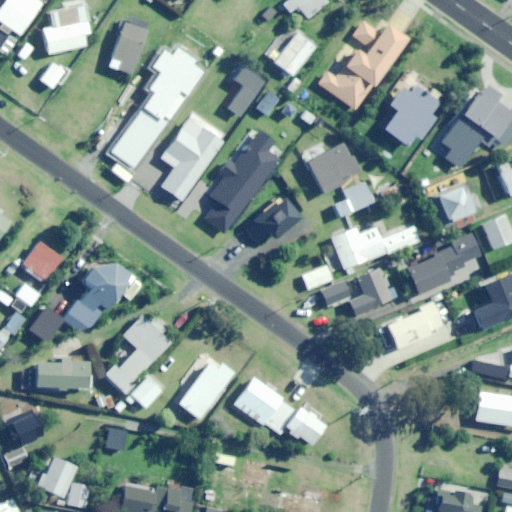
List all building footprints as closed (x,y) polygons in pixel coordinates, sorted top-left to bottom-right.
[(0,21),(19,35),(43,0),(4,0),(0,6),(0,21)] [(324,0),(282,0),(278,4),(287,13),(295,6),(307,18),(326,1),(324,0)] [(81,35),(89,33),(86,19),(42,29),(48,54),(84,46),(81,35)] [(131,75),(148,27),(125,19),(107,66),(131,75)] [(354,109),(406,38),(382,21),(376,29),(363,20),(352,36),(367,47),(362,54),(355,49),(343,65),(336,60),(319,84),(354,109)] [(292,75),(314,46),(288,26),(266,55),(292,75)] [(182,85),(199,63),(177,45),(154,75),(161,80),(167,73),(182,85)] [(52,88),(64,71),(53,63),(41,80),(52,88)] [(433,99),(439,91),(410,70),(386,103),(395,110),(382,128),(407,146),(414,136),(420,139),(435,119),(429,115),(438,102),(433,99)] [(292,93),(300,82),(293,77),(285,88),(292,93)] [(240,116),(256,94),(244,85),(228,107),(240,116)] [(136,121),(153,96),(137,86),(121,111),(136,121)] [(267,116),(279,100),(267,91),(255,108),(267,116)] [(482,155),(507,137),(486,110),(460,131),(446,123),(434,143),(445,157),(455,150),(464,164),(480,152),(482,155)] [(182,201),(222,141),(187,118),(160,158),(173,167),(160,186),(182,201)] [(270,153),(277,144),(260,130),(233,164),(229,160),(218,174),(223,178),(209,197),(216,202),(204,217),(225,234),(282,162),(270,153)] [(348,161),(351,160),(343,144),(325,153),(321,145),(302,154),(322,194),(356,177),(348,161)] [(507,196),(511,193),(511,166),(507,168),(504,161),(494,165),(507,196)] [(337,217),(372,202),(363,181),(340,191),(344,199),(332,204),(337,217)] [(379,194),(387,198),(393,186),(386,182),(379,194)] [(476,192),(466,195),(462,184),(429,197),(439,224),(482,209),(476,192)] [(273,238),(298,218),(281,197),(242,227),(255,243),(269,232),(273,238)] [(0,235),(10,221),(0,214),(0,235)] [(492,250),(511,240),(511,234),(503,214),(481,224),(492,250)] [(342,269),(419,242),(413,226),(380,238),(375,227),(357,234),(355,228),(330,237),(342,269)] [(470,234),(404,269),(418,296),(469,269),(466,263),(481,255),(470,234)] [(228,255),(243,242),(238,236),(223,249),(228,255)] [(42,280),(61,258),(40,241),(22,263),(42,280)] [(240,260),(251,248),(245,243),(234,255),(240,260)] [(89,267),(78,283),(86,289),(78,301),(74,299),(60,319),(77,331),(89,326),(101,307),(106,310),(124,284),(126,285),(132,277),(111,263),(89,267)] [(307,290),(332,280),(326,265),(301,275),(307,290)] [(357,316),(391,298),(376,270),(356,280),(364,294),(349,302),(357,316)] [(511,274),(484,285),(490,303),(473,309),(481,329),(511,317),(511,274)] [(329,307),(350,297),(342,281),(321,291),(329,307)] [(30,307),(39,294),(23,283),(14,296),(30,307)] [(430,332),(442,326),(432,301),(415,308),(417,311),(385,325),(396,350),(431,335),(430,332)] [(3,329),(14,337),(28,317),(16,309),(3,329)] [(154,320),(150,325),(140,316),(122,335),(127,341),(121,348),(129,355),(116,369),(111,364),(102,374),(124,394),(132,385),(130,383),(169,342),(159,333),(163,329),(154,320)] [(511,378),(511,366),(474,359),(471,371),(511,378)] [(87,360),(59,360),(58,362),(34,362),(34,369),(23,369),(22,388),(87,389),(87,360)] [(233,374),(218,362),(214,368),(206,362),(176,402),(198,419),(233,374)] [(145,409),(164,388),(148,374),(125,398),(130,403),(134,398),(145,409)] [(297,406),(295,408),(252,378),(233,405),(261,424),(263,422),(279,434),(284,427),(310,445),(324,425),(297,406)] [(511,425),(511,397),(477,393),(473,420),(511,425)] [(9,435),(11,434),(17,446),(2,452),(8,467),(28,458),(22,445),(42,436),(31,410),(3,422),(9,435)] [(149,462),(153,438),(128,433),(123,458),(149,462)] [(61,498),(73,467),(49,457),(37,488),(61,498)] [(266,489),(272,465),(249,459),(243,483),(266,489)] [(511,489),(511,472),(502,470),(497,485),(511,489)] [(84,507),(89,486),(71,483),(67,504),(84,507)] [(122,511),(189,511),(193,490),(156,485),(155,489),(126,485),(122,511)] [(465,497),(466,494),(435,489),(431,511),(434,511),(433,511),(482,511),(483,503),(476,502),(476,498),(465,497)] [(314,511),(317,497),(284,491),(279,511),(314,511)] [(511,503),(511,493),(505,493),(503,501),(511,503)] [(0,511),(18,511),(12,498),(0,503),(0,511)]
